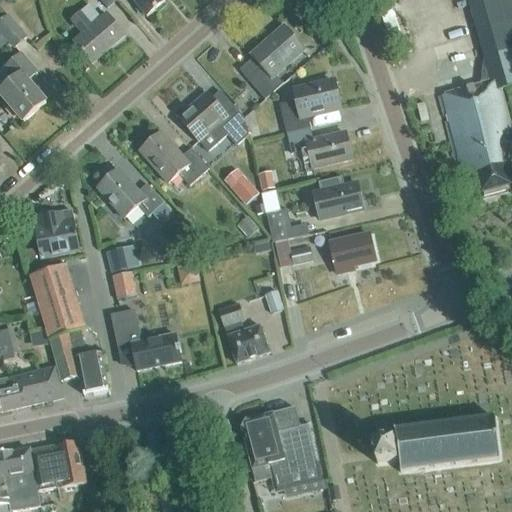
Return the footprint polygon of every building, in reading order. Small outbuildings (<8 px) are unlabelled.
[(117,3),(115,0),(99,0),(108,10),(117,3)] [(120,0),(131,0),(147,18),(165,2),(163,0),(115,0),(117,3),(120,0)] [(511,128),(502,88),(511,85),(511,0),(483,0),(499,55),(494,56),(501,83),(441,98),(464,188),(471,186),(475,203),(511,193),(511,128)] [(92,65),(125,37),(107,16),(92,28),(81,15),(71,24),(82,37),(74,45),(92,65)] [(28,39),(9,16),(7,17),(0,23),(0,32),(15,50),(28,39)] [(276,75),(305,50),(286,28),(252,56),(255,60),(241,72),(265,100),(284,84),(276,75)] [(0,96),(23,124),(46,105),(28,83),(38,74),(22,55),(5,70),(15,82),(0,94),(0,96)] [(280,106),(287,135),(311,130),(308,118),(340,110),(334,82),(295,91),(298,101),(280,106)] [(219,126),(225,133),(238,147),(249,137),(245,120),(234,107),(225,115),(201,89),(206,96),(180,119),(174,113),(173,113),(205,149),(206,149),(200,142),(219,126)] [(313,141),(311,130),(287,135),(292,153),(308,150),(313,171),(352,162),(345,134),(313,141)] [(191,188),(210,171),(192,150),(183,159),(162,135),(141,153),(169,186),(180,176),(191,188)] [(257,195),(236,171),(225,181),(246,205),(257,195)] [(139,193),(127,179),(121,172),(98,191),(124,220),(127,218),(139,208),(148,218),(152,215),(164,204),(165,203),(149,184),(139,193)] [(269,174),(259,177),(262,193),(272,191),(269,174)] [(357,184),(344,187),(342,178),(319,183),(321,193),(315,194),(321,221),(363,211),(357,184)] [(164,204),(152,215),(159,222),(171,212),(164,204)] [(256,207),(258,217),(266,215),(264,205),(256,207)] [(273,243),(294,239),(288,210),(267,215),(273,243)] [(80,254),(74,221),(73,221),(71,213),(40,219),(42,227),(35,229),(41,262),(80,254)] [(250,240),(259,232),(248,219),(239,227),(250,240)] [(31,220),(14,223),(18,244),(35,241),(31,220)] [(348,268),(375,262),(369,236),(329,245),(336,275),(349,272),(348,268)] [(187,247),(196,257),(206,248),(197,238),(187,247)] [(256,257),(271,253),(269,244),(254,248),(256,257)] [(134,248),(107,255),(112,275),(139,268),(134,248)] [(312,262),(309,249),(291,253),(294,266),(312,262)] [(21,253),(26,269),(38,266),(34,251),(21,253)] [(183,285),(200,282),(197,265),(180,268),(183,285)] [(88,359),(83,331),(86,330),(67,269),(30,280),(48,336),(47,336),(61,383),(80,380),(83,398),(108,393),(101,356),(88,359)] [(137,298),(133,277),(114,281),(118,302),(137,298)] [(266,296),(272,316),(282,313),(276,293),(266,296)] [(236,366),(269,355),(260,327),(245,332),(237,308),(219,314),(236,366)] [(176,337),(141,344),(135,311),(112,316),(119,349),(133,347),(138,373),(181,364),(176,337)] [(13,330),(0,332),(0,355),(2,355),(13,353),(18,352),(13,330)] [(3,362),(14,359),(13,353),(2,355),(3,362)] [(64,402),(55,371),(25,378),(31,403),(32,409),(64,402)] [(9,382),(0,383),(0,416),(12,414),(31,409),(32,409),(31,403),(25,378),(9,382)] [(296,409),(246,422),(242,429),(253,471),(256,484),(275,480),(278,494),(323,483),(311,425),(300,428),(296,409)] [(400,475),(500,462),(494,420),(395,433),(396,443),(375,446),(377,466),(398,464),(400,475)] [(79,446),(32,454),(38,495),(86,486),(79,446)] [(27,511),(41,510),(38,495),(32,454),(32,452),(0,457),(0,511),(27,511)] [(333,502),(340,500),(337,488),(330,489),(333,502)]
